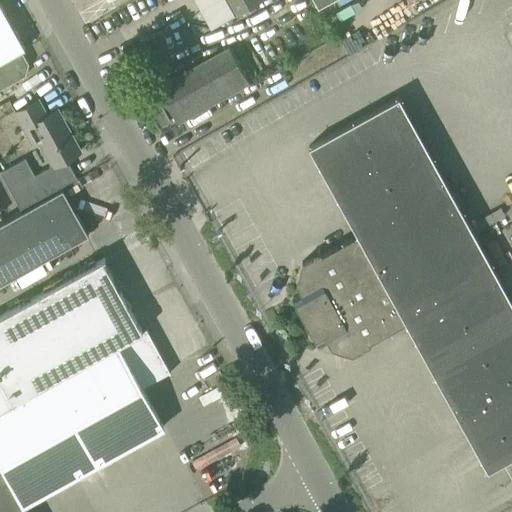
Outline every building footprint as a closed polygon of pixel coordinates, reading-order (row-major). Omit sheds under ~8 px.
[(226,0),(234,14),(259,0),(226,0)] [(25,48),(0,2),(0,61),(22,50),(25,48)] [(170,124),(249,84),(229,44),(150,84),(170,124)] [(29,63),(22,50),(0,61),(0,89),(26,75),(29,63)] [(321,254),(320,252),(302,262),(296,283),(301,293),(293,298),(317,343),(326,338),(331,348),(353,354),(371,344),(370,342),(406,322),(488,469),(511,455),(511,301),(398,95),(308,145),(358,234),(321,254)] [(81,150),(72,134),(69,136),(65,129),(68,127),(58,108),(47,114),(39,99),(15,112),(32,142),(42,137),(47,147),(44,149),(53,166),(66,158),(81,150)] [(66,158),(53,166),(36,175),(25,156),(0,170),(21,208),(77,177),(66,158)] [(0,286),(2,285),(89,234),(63,188),(0,224),(0,286)] [(0,461),(23,504),(164,426),(141,386),(169,371),(170,373),(171,372),(152,337),(148,339),(142,329),(102,258),(0,314),(0,461)] [(0,511),(27,511),(23,504),(0,461),(0,511)]
